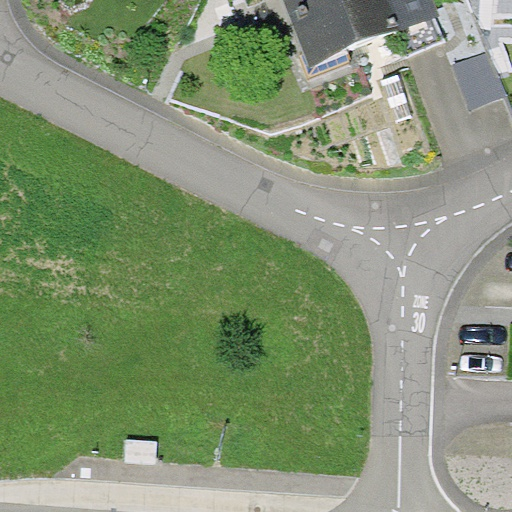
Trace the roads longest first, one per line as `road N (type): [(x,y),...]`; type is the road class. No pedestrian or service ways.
road 1 (residential): [(406,261),(269,206),(0,63)]
road 2 (residential): [(402,511),(406,261)]
road 3 (residential): [(406,261),(511,193)]
